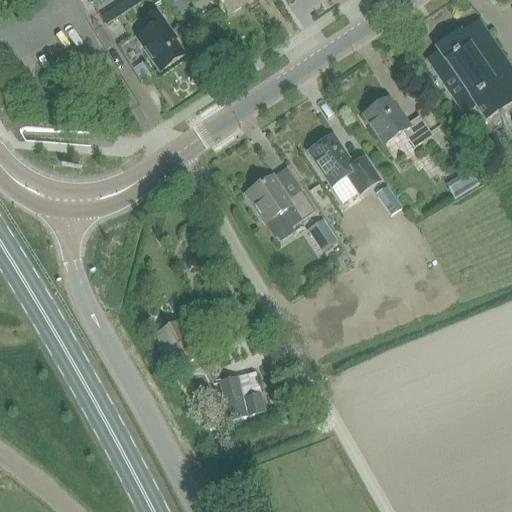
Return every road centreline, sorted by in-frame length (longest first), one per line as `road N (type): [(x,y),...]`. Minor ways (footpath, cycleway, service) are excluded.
road 1 (unclassified): [(384,511),(180,153)]
road 2 (unclassified): [(196,511),(77,288),(70,204)]
road 3 (primary): [(153,511),(0,245)]
road 4 (tertiary): [(180,153),(408,0)]
road 5 (tertiary): [(70,204),(105,200),(180,153)]
